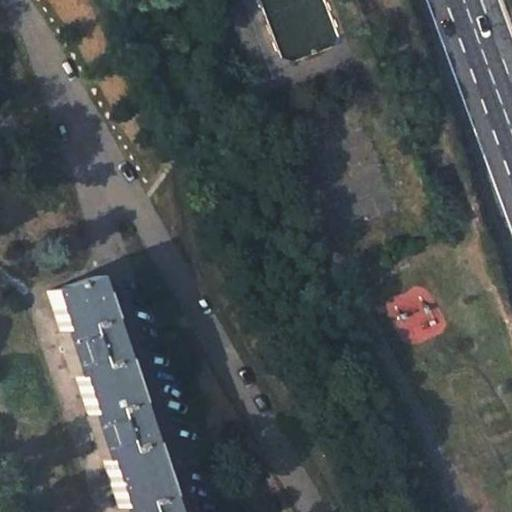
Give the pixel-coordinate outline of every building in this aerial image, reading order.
[(96,293),(90,277),(48,290),(61,330),(58,333),(71,375),(76,373),(89,415),(85,416),(99,458),(103,456),(120,508),(115,509),(116,511),(167,511),(161,494),(157,496),(150,470),(154,469),(153,467),(149,468),(140,444),(144,443),(131,401),(127,403),(113,361),(117,359),(104,318),(100,320),(92,295),(96,293)] [(104,318),(96,293),(92,295),(100,320),(104,318)] [(131,401),(117,359),(113,361),(127,403),(131,401)] [(153,467),(144,443),(140,444),(149,468),(153,467)] [(161,494),(154,469),(150,470),(157,496),(161,494)]
